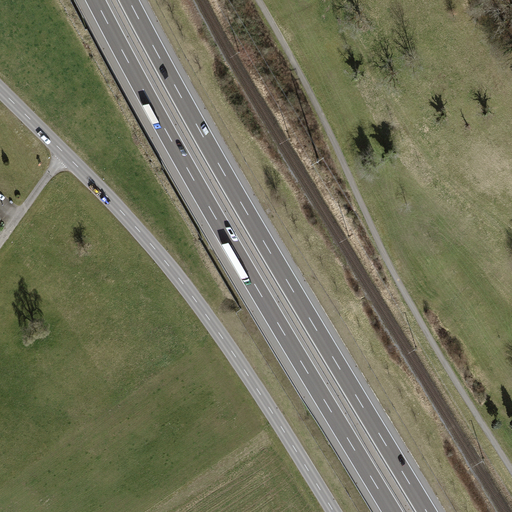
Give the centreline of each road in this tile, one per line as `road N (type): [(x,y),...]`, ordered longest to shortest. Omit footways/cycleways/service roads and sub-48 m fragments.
road 1 (motorway): [(427,511),(129,0)]
road 2 (motorway): [(95,0),(392,511)]
road 3 (tertiary): [(334,511),(173,269),(0,89)]
road 4 (track): [(511,470),(408,300),(259,0)]
road 5 (track): [(511,239),(429,162),(337,0)]
